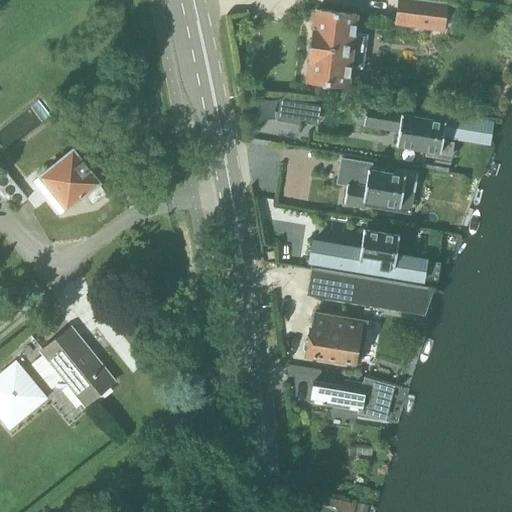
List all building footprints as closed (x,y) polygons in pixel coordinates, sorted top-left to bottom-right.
[(447,2),(432,0),(397,0),(394,25),(443,30),(447,2)] [(308,81),(356,87),(364,34),(354,33),(357,15),(317,10),(308,81)] [(404,111),(369,105),(366,124),(403,131),(401,148),(442,155),(447,122),(403,114),(404,111)] [(40,176),(67,209),(85,195),(93,205),(107,194),(99,184),(99,183),(73,150),(40,176)] [(372,163),(340,157),(336,183),(348,186),(345,205),(346,205),(364,208),(365,208),(365,211),(409,218),(417,170),(395,166),(395,173),(371,169),(372,163)] [(0,185),(0,190),(15,209),(28,199),(10,177),(0,185)] [(312,239),(308,263),(424,283),(427,259),(398,254),(400,236),(364,230),(362,247),(312,239)] [(311,270),(306,296),(424,315),(433,291),(311,270)] [(367,319),(314,312),(312,329),(311,329),(310,339),(305,343),(305,349),(308,353),(308,355),(361,362),(367,319)] [(42,350),(85,405),(113,382),(70,328),(42,350)] [(315,382),(312,402),(363,411),(365,413),(369,414),(372,415),(375,414),(379,412),(380,411),(382,408),(383,406),(386,402),(389,398),(390,395),(391,391),(391,386),(400,388),(401,387),(366,377),(365,378),(367,379),(366,383),(346,380),(346,381),(348,381),(347,387),(315,382)] [(314,511),(315,496),(292,496),(291,511),(314,511)]
